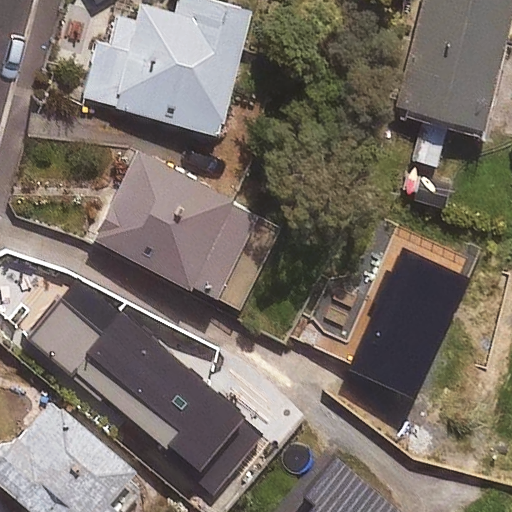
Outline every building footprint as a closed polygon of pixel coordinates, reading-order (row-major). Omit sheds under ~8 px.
[(131,19),(113,14),(106,40),(96,37),(79,96),(209,134),(245,11),(207,0),(174,0),(171,14),(135,3),(131,19)] [(509,0),(419,0),(392,107),(475,129),(509,0)] [(275,228),(133,153),(88,238),(230,312),(275,228)] [(404,171),(400,189),(411,192),(410,199),(440,206),(446,180),(404,171)] [(44,399),(0,447),(0,490),(24,511),(111,511),(99,501),(125,472),(44,399)]
